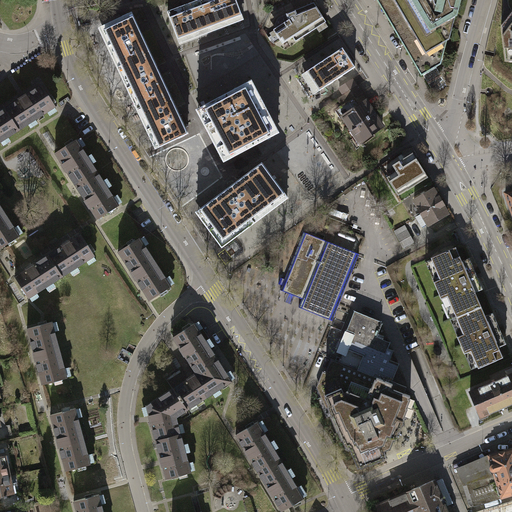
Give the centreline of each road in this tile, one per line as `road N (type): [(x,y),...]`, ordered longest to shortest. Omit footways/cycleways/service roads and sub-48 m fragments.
road 1 (residential): [(62,32),(81,80),(208,280)]
road 2 (residential): [(208,280),(160,321),(127,389),(124,431),(141,511)]
road 3 (residential): [(208,280),(344,497)]
road 4 (residential): [(344,497),(511,422)]
road 5 (tertiary): [(432,136),(343,0)]
road 6 (residential): [(432,136),(457,105),(482,0)]
road 7 (tertiary): [(511,290),(456,174)]
